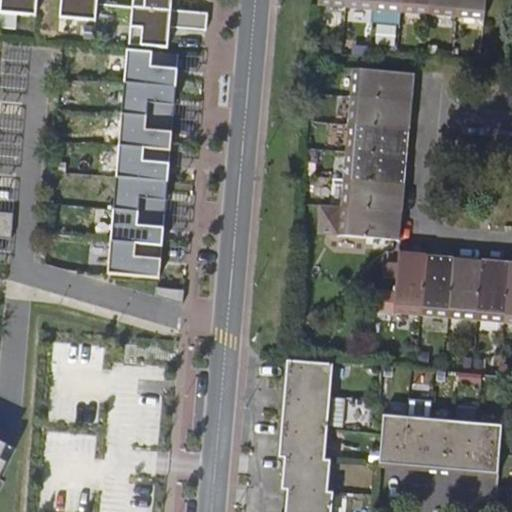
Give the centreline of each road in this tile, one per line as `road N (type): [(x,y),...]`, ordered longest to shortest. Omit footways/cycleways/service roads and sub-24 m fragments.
road 1 (residential): [(212,511),(256,0)]
road 2 (residential): [(511,251),(411,240),(422,114)]
